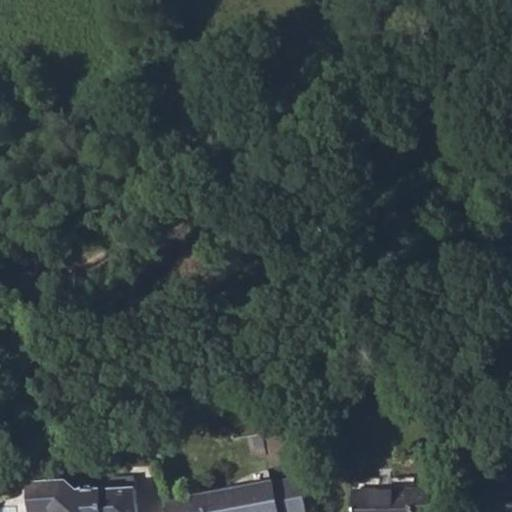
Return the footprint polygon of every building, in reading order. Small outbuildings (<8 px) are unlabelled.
[(432,511),(432,487),(417,486),(417,479),(392,479),(391,490),(381,490),(380,480),(354,481),(354,511),(432,511)] [(203,500),(168,505),(170,511),(308,511),(304,485),(284,488),(274,489),(203,500)] [(488,498),(505,500),(506,488),(489,486),(488,498)] [(50,489),(44,503),(44,511),(141,511),(140,495),(84,499),(72,488),(50,489)] [(488,498),(486,511),(511,511),(511,488),(506,488),(505,500),(488,498)] [(50,489),(31,491),(32,511),(44,511),(44,503),(50,489)]
